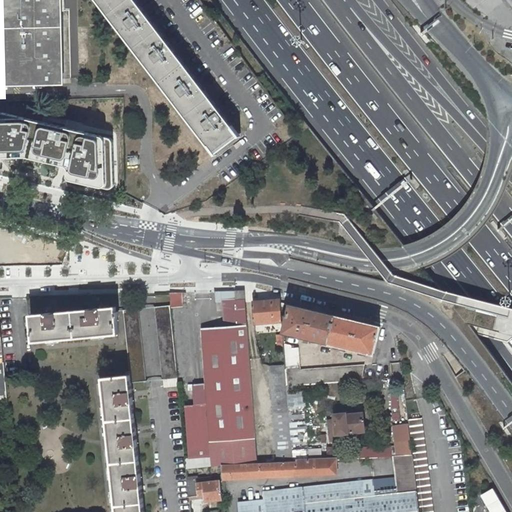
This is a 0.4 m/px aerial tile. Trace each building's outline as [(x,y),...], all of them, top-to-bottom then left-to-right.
[(4,0),(7,85),(34,84),(35,90),(43,90),(43,84),(63,83),(61,0),(4,0)] [(101,0),(224,157),(246,139),(135,0),(101,0)] [(511,12),(511,8),(505,0),(470,0),(479,7),(488,15),(511,12)] [(0,157),(29,157),(71,168),(69,176),(72,180),(104,187),(111,189),(115,185),(114,151),(113,139),(90,133),(25,118),(0,112),(0,157)] [(0,262),(29,262),(29,256),(18,256),(18,233),(0,233),(0,262)] [(245,299),(245,290),(236,291),(236,299),(245,299)] [(236,291),(216,291),(216,301),(223,301),(225,327),(202,329),(208,403),(212,457),(190,458),(186,459),(187,468),(222,465),(222,464),(258,463),(245,299),(236,299),(236,291)] [(182,306),(181,292),(170,293),(171,307),(182,306)] [(281,303),(281,299),(253,302),(255,324),(282,321),(283,321),(281,303)] [(282,321),(283,331),(284,332),(329,343),(336,316),(281,303),(283,321),(282,321)] [(163,379),(178,378),(170,305),(155,307),(163,379)] [(119,334),(116,306),(31,314),(33,342),(119,334)] [(138,308),(124,310),(130,374),(131,382),(146,381),(138,308)] [(374,353),(380,327),(336,316),(329,343),(374,353)] [(302,385),(328,383),(327,368),(301,370),(299,347),(292,348),(291,346),(284,344),(284,347),(285,365),(287,386),(302,385)] [(285,365),(270,366),(274,414),(289,412),(287,392),(287,386),(285,365)] [(327,368),(328,383),(361,380),(364,365),(327,368)] [(130,374),(103,377),(116,511),(144,511),(131,382),(130,374)] [(178,386),(177,378),(164,380),(165,387),(178,386)] [(190,458),(212,457),(208,403),(186,405),(190,458)] [(289,412),(274,414),(278,462),(293,461),(292,450),(289,412)] [(342,433),(365,431),(363,413),(346,415),(346,413),(335,414),(336,420),(328,421),(330,434),(337,433),(337,434),(342,433)] [(420,511),(433,511),(422,418),(409,419),(420,511)] [(396,441),(397,455),(412,455),(411,441),(396,441)] [(308,459),(307,449),(292,450),(293,461),(297,461),(297,460),(308,459)] [(412,455),(397,455),(393,456),(395,471),(414,468),(412,455)] [(337,458),(308,459),(297,460),(297,461),(293,461),(278,462),(258,463),(222,464),(222,465),(223,479),(338,474),(337,458)] [(415,480),(414,468),(395,471),(397,482),(401,482),(415,480)] [(206,494),(206,501),(222,499),(220,480),(211,481),(199,483),(198,479),(188,480),(189,497),(206,494)] [(239,503),(239,511),(419,511),(417,490),(402,492),(398,492),(398,493),(376,496),(374,480),(264,492),(264,495),(265,500),(255,501),(239,503)] [(417,490),(415,480),(401,482),(402,492),(417,490)] [(501,511),(493,497),(481,503),(485,511),(501,511)]
